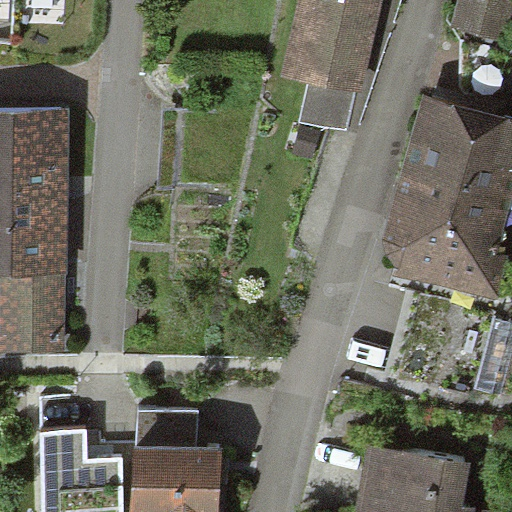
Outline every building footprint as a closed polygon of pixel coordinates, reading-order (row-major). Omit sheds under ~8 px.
[(13,0),(13,21),(66,23),(67,0),(13,0)] [(313,76),(303,114),(350,122),(380,0),(301,0),(286,69),(313,76)] [(403,183),(511,210),(511,207),(511,117),(424,96),(403,183)] [(0,352),(67,353),(69,108),(0,107),(0,352)] [(511,210),(403,183),(381,273),(490,300),(511,210)] [(132,449),(130,511),(219,511),(221,470),(221,448),(200,448),(201,412),(138,411),(137,449),(132,449)] [(87,431),(42,433),(43,511),(124,511),(124,459),(97,459),(89,459),(87,431)] [(369,448),(359,511),(473,511),(460,510),(467,462),(369,448)]
